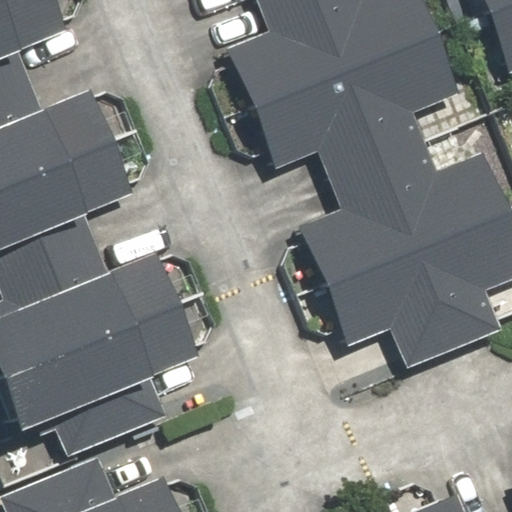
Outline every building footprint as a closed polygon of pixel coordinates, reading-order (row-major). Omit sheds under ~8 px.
[(77,31),(64,0),(0,0),(0,90),(31,79),(21,53),(77,31)] [(259,0),(273,34),(239,47),(261,103),(449,32),(436,0),(259,0)] [(511,0),(493,0),(499,13),(511,7),(511,0)] [(511,7),(499,13),(511,44),(511,7)] [(327,177),(427,137),(413,105),(468,83),(449,32),(261,103),(283,163),(316,150),(327,177)] [(0,185),(122,136),(99,83),(43,106),(31,79),(0,90),(0,185)] [(144,189),(122,136),(0,185),(0,278),(94,240),(82,214),(144,189)] [(438,166),(427,137),(327,177),(339,207),(305,220),(328,275),(511,199),(511,191),(492,145),(438,166)] [(405,367),(505,326),(485,279),(511,267),(511,199),(328,275),(353,335),(386,321),(405,367)] [(0,354),(7,371),(184,299),(164,250),(108,273),(94,240),(0,278),(0,294),(6,309),(0,311),(0,354)] [(205,349),(184,299),(7,371),(28,424),(50,416),(67,458),(162,419),(143,374),(205,349)] [(188,511),(169,467),(112,489),(100,463),(0,501),(0,507),(2,511),(188,511)] [(416,511),(479,511),(470,489),(416,511)]
